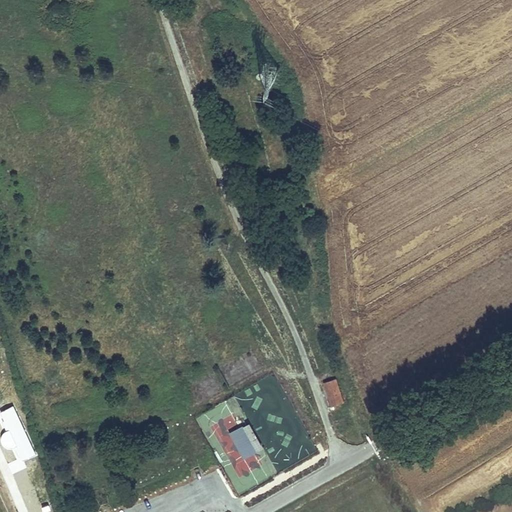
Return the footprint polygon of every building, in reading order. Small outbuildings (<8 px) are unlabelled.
[(199,2),(203,16),(210,14),(206,1),(199,2)] [(22,79),(8,84),(13,98),(28,93),(22,79)] [(201,220),(186,222),(188,238),(204,236),(201,220)] [(110,263),(125,261),(124,254),(109,256),(110,263)] [(222,292),(230,294),(232,286),(224,284),(222,292)] [(253,288),(256,299),(262,297),(259,286),(253,288)] [(239,306),(224,308),(226,324),(242,322),(239,306)] [(241,362),(227,369),(233,383),(248,377),(241,362)] [(212,378),(214,388),(221,386),(218,376),(212,378)] [(323,382),(326,391),(331,389),(333,396),(328,397),(331,406),(343,401),(336,378),(323,382)] [(122,418),(133,415),(130,400),(119,402),(122,418)] [(21,460),(35,454),(13,404),(0,409),(0,415),(8,435),(9,434),(21,460)] [(230,432),(244,458),(263,448),(249,422),(230,432)] [(53,511),(48,489),(34,492),(38,511),(53,511)]
